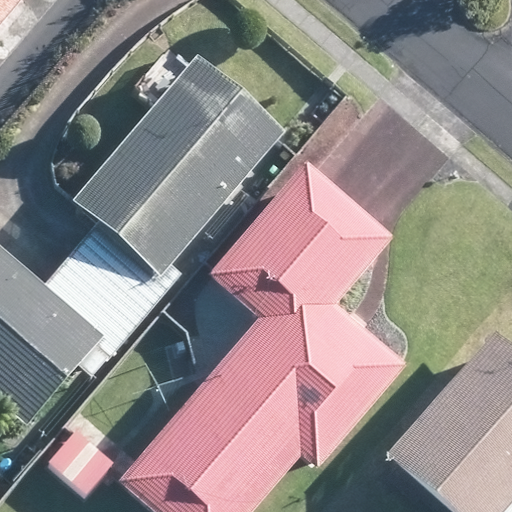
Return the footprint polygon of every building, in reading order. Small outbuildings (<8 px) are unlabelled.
[(166,267),(258,161),(281,135),(194,61),(189,66),(151,110),(68,206),(95,227),(68,258),(140,320),(178,276),(172,272),(166,267)] [(372,264),(390,242),(303,168),(206,280),(256,324),(197,394),(115,488),(142,511),(252,511),(297,461),(313,474),(401,371),(358,334),(344,322),(331,310),(372,264)] [(140,320),(68,258),(41,290),(0,254),(0,410),(24,430),(75,371),(88,381),(140,320)] [(511,511),(511,356),(493,338),(384,461),(441,511),(511,511)] [(100,464),(86,451),(73,439),(54,458),(80,485),(100,464)]
